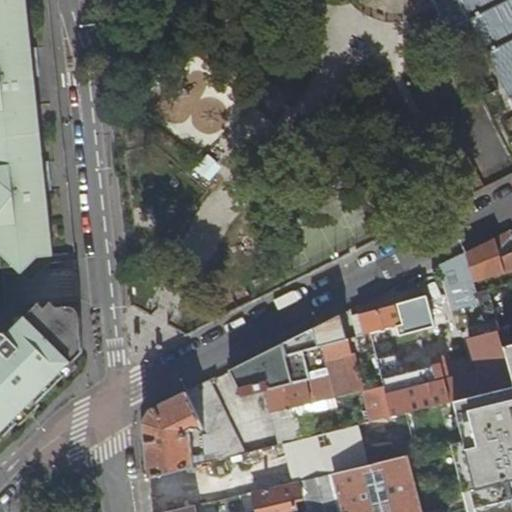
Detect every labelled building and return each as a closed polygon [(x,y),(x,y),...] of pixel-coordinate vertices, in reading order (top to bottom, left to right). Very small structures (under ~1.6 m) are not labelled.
[(0,0),(0,137),(43,133),(36,74),(31,74),(30,63),(35,62),(28,0),(0,0)] [(511,0),(461,0),(473,22),(505,87),(483,99),(511,157),(511,0)] [(43,133),(0,137),(0,183),(42,178),(42,177),(47,176),(43,133)] [(42,178),(0,183),(0,217),(0,218),(1,228),(52,222),(48,187),(43,188),(42,178)] [(55,254),(52,222),(1,228),(5,266),(32,263),(40,256),(55,254)] [(511,229),(467,251),(476,281),(511,271),(511,252),(508,254),(505,244),(511,237),(511,229)] [(467,251),(439,265),(441,269),(443,269),(449,288),(471,282),(478,304),(482,303),(479,291),(476,281),(467,251)] [(471,282),(449,288),(455,310),(478,304),(471,282)] [(420,297),(354,314),(359,335),(373,332),(426,318),(420,297)] [(35,332),(67,366),(85,348),(82,316),(46,320),(35,332)] [(330,320),(285,342),(288,354),(324,344),(343,340),(342,336),(348,335),(344,317),(333,320),(330,320)] [(0,434),(67,366),(35,332),(23,321),(15,331),(9,325),(2,333),(0,335),(0,341),(1,344),(0,345),(0,434)] [(324,344),(331,373),(337,396),(355,392),(346,355),(354,353),(350,338),(343,340),(324,344)] [(262,354),(269,388),(331,373),(324,344),(288,354),(285,342),(262,354)] [(511,365),(511,385),(456,399),(467,440),(455,443),(472,508),(479,506),(480,511),(511,511),(511,350),(508,351),(511,363),(511,365)] [(262,354),(237,366),(249,394),(269,388),(262,354)] [(442,381),(448,379),(444,362),(438,364),(442,381)] [(394,415),(408,412),(456,399),(511,385),(511,365),(511,363),(448,379),(442,381),(438,364),(384,378),(386,385),(394,415)] [(331,373),(269,388),(274,411),(298,406),(337,396),(331,373)] [(212,379),(189,390),(191,395),(214,383),(212,379)] [(210,433),(222,459),(248,452),(214,383),(191,395),(207,427),(210,433)] [(373,420),(394,415),(386,385),(365,390),(373,420)] [(146,420),(152,476),(222,459),(210,433),(206,435),(208,452),(194,454),(191,428),(207,427),(191,395),(189,390),(153,408),(146,420)] [(274,411),(276,419),(299,413),(298,406),(274,411)] [(152,476),(154,497),(387,440),(392,458),(411,453),(418,452),(408,412),(394,415),(373,420),(304,438),(280,444),(248,452),(222,459),(152,476)] [(275,419),(280,444),(304,438),(299,413),(276,419),(275,419)] [(426,511),(411,453),(392,458),(302,479),(307,497),(310,511),(426,511)] [(302,479),(255,490),(260,511),(300,511),(298,499),(307,497),(302,479)]
